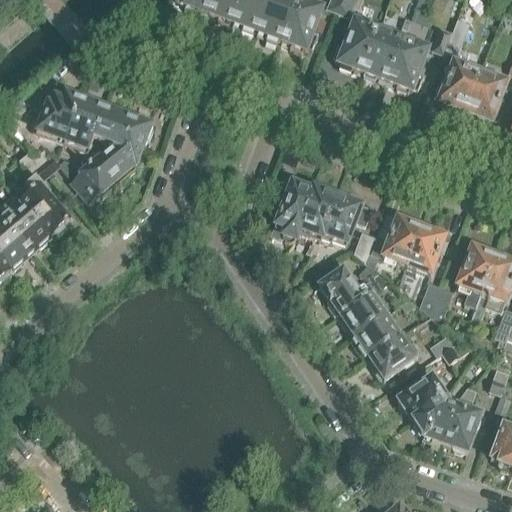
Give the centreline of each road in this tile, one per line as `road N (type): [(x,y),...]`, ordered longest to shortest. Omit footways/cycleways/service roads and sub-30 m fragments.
road 1 (residential): [(375,464),(226,244)]
road 2 (residential): [(511,202),(273,111)]
road 3 (residential): [(0,351),(160,215)]
road 4 (residential): [(508,511),(375,464)]
road 5 (residential): [(226,244),(273,111)]
road 6 (residential): [(160,215),(207,86)]
road 7 (residential): [(207,86),(86,43)]
